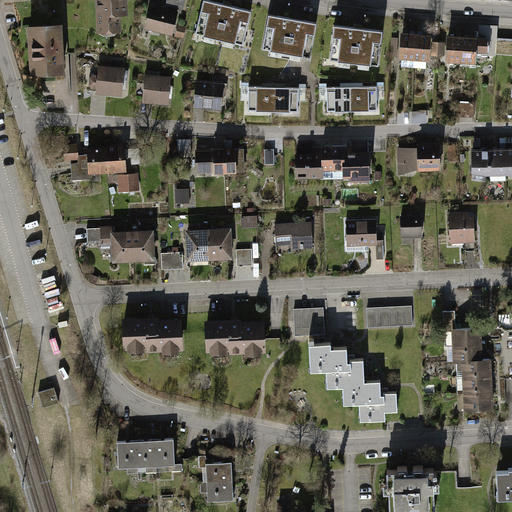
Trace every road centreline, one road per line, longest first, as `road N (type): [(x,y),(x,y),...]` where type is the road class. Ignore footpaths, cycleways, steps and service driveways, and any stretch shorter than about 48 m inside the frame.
road 1 (residential): [(511,434),(332,445),(143,406),(116,387),(78,293)]
road 2 (residential): [(24,117),(274,133),(511,126)]
road 3 (residential): [(511,274),(78,293)]
road 4 (residential): [(78,293),(24,117)]
road 5 (tertiary): [(511,11),(369,0)]
